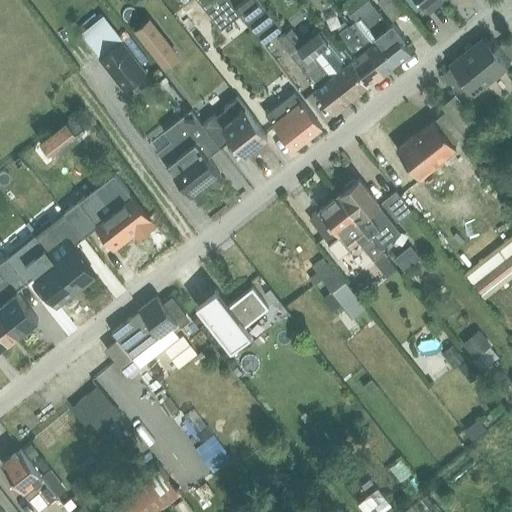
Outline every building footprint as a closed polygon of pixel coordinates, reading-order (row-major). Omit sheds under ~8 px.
[(239,14),(228,0),(198,0),(221,28),(239,14)] [(228,0),(239,14),(263,42),(281,28),(259,0),(228,0)] [(361,16),(397,62),(410,52),(401,41),(405,38),(392,22),(389,24),(369,0),(366,0),(351,13),(356,19),(361,16)] [(398,0),(376,0),(392,20),(405,9),(398,0)] [(438,0),(403,0),(414,14),(424,5),(427,9),(438,0)] [(104,15),(81,32),(101,56),(98,59),(123,90),(130,85),(136,93),(150,82),(144,74),(147,72),(122,40),(123,39),(104,15)] [(356,19),(348,25),(385,72),(397,62),(361,16),(356,19)] [(150,17),(134,30),(164,68),(180,55),(150,17)] [(385,72),(348,25),(338,32),(348,44),(340,51),(367,86),(385,72)] [(333,112),(347,101),(367,86),(340,51),(322,28),(304,42),(292,27),(278,38),(290,53),(317,86),(314,88),(333,112)] [(511,40),(509,37),(499,46),(511,61),(511,60),(511,40)] [(511,61),(499,46),(494,50),(485,39),(453,64),(450,66),(451,67),(441,75),(456,93),(462,100),(471,92),(474,95),(508,68),(506,65),(511,61)] [(295,91),(266,114),(275,126),(293,149),(321,127),(295,91)] [(462,100),(456,93),(440,105),(445,111),(467,139),(482,128),(461,101),(462,100)] [(216,113),(202,124),(220,147),(232,138),(244,154),(268,135),(236,97),(217,115),(216,113)] [(220,147),(202,124),(191,109),(149,142),(191,195),(220,173),(208,157),(220,147)] [(434,120),(415,134),(451,181),(458,176),(460,174),(447,157),(457,149),(465,159),(466,158),(484,181),(494,173),(473,146),(467,139),(445,111),(438,117),(435,120),(434,120)] [(36,153),(29,159),(41,173),(55,162),(54,160),(81,140),(81,141),(89,135),(74,115),(32,148),(36,153)] [(451,181),(415,134),(397,149),(436,199),(454,185),(452,182),(451,181)] [(482,140),(473,146),(494,173),(500,182),(510,174),(499,158),(497,159),(482,140)] [(458,176),(451,181),(452,182),(454,185),(475,211),(482,206),(458,176)] [(360,178),(339,194),(381,248),(401,232),(379,205),(381,204),(360,178)] [(415,180),(405,187),(419,205),(429,197),(415,180)] [(395,190),(381,201),(397,221),(410,210),(395,190)] [(102,216),(94,222),(113,247),(135,231),(138,235),(153,224),(128,191),(117,199),(112,193),(96,206),(102,216)] [(339,194),(319,210),(339,235),(328,243),(328,244),(338,258),(359,242),(387,277),(397,269),(381,248),(339,194)] [(339,235),(319,210),(309,218),(328,243),(339,235)] [(56,219),(36,235),(80,290),(100,274),(56,219)] [(511,235),(500,245),(465,273),(485,298),(511,276),(511,235)] [(0,273),(2,275),(0,277),(0,309),(19,334),(38,319),(16,290),(26,282),(6,258),(0,262),(0,273)] [(322,258),(312,266),(331,292),(342,284),(322,258)] [(252,286),(229,305),(216,289),(196,305),(209,321),(232,348),(250,333),(245,326),(268,306),(252,286)] [(117,339),(140,367),(153,357),(160,352),(179,337),(171,328),(176,324),(180,330),(186,325),(181,318),(186,315),(171,296),(163,303),(157,296),(112,332),(117,339)] [(0,347),(19,334),(0,309),(0,347)] [(479,329),(462,343),(475,358),(473,360),(482,371),(499,357),(490,346),(491,345),(479,329)] [(453,345),(442,354),(452,368),(464,359),(453,345)] [(465,361),(459,366),(470,382),(477,377),(465,361)] [(98,385),(88,394),(102,410),(111,402),(98,385)] [(169,396),(159,404),(170,417),(180,410),(169,396)] [(193,408),(184,416),(201,441),(213,433),(193,408)] [(65,416),(49,429),(59,439),(73,427),(65,416)] [(98,416),(84,429),(94,440),(108,428),(98,416)] [(478,419),(465,429),(473,440),(486,429),(478,419)] [(47,430),(37,438),(48,451),(58,444),(47,430)] [(107,432),(96,441),(112,460),(123,451),(107,432)] [(214,435),(195,449),(213,473),(232,459),(214,435)] [(57,495),(42,476),(21,448),(2,463),(39,510),(58,496),(57,495)] [(399,482),(412,473),(400,457),(387,466),(399,482)] [(83,474),(69,486),(75,493),(103,470),(94,458),(81,470),(83,474)] [(154,459),(106,494),(119,511),(162,511),(182,497),(154,459)] [(51,469),(42,476),(57,495),(66,489),(51,469)] [(373,490),(357,503),(364,511),(383,511),(401,498),(395,490),(385,498),(375,485),(372,488),(373,490)] [(258,502),(255,504),(261,511),(279,511),(283,510),(269,492),(257,501),(258,502)] [(193,511),(183,498),(174,504),(179,511),(193,511)] [(324,498),(307,511),(333,511),(335,511),(324,498)]
